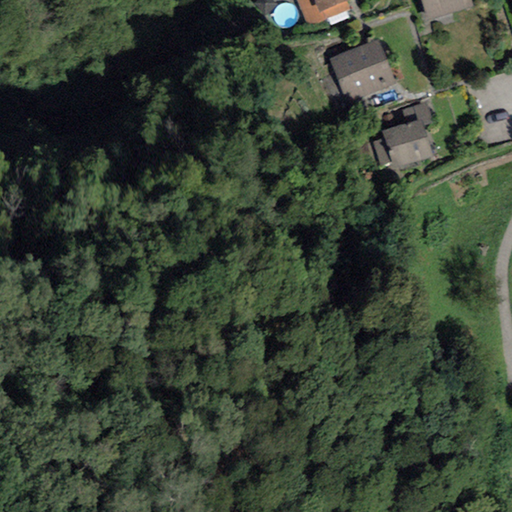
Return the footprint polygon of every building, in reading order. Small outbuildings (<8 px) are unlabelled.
[(347,3),(353,0),(295,0),(307,29),(350,12),(347,3)] [(421,0),(429,21),(474,6),(471,0),(421,0)] [(395,84),(378,41),(331,60),(348,102),(395,84)] [(422,126),(433,123),(426,102),(402,110),(406,123),(420,119),(422,126)] [(392,162),(394,167),(431,157),(422,126),(420,119),(406,123),(382,130),(385,139),(392,162)] [(380,166),(392,162),(385,139),(373,142),(380,166)]
